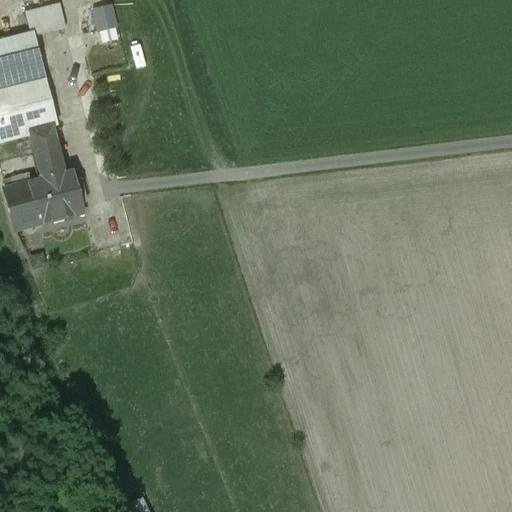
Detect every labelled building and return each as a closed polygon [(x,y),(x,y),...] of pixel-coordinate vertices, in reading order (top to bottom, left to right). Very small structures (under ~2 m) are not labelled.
[(26,15),(32,39),(66,31),(59,6),(26,15)] [(110,9),(94,12),(98,33),(115,30),(110,9)] [(51,130),(55,129),(31,39),(0,46),(0,143),(31,135),(51,130)] [(31,135),(43,182),(62,177),(51,130),(31,135)] [(43,182),(3,193),(14,233),(84,214),(73,174),(62,177),(43,182)]
